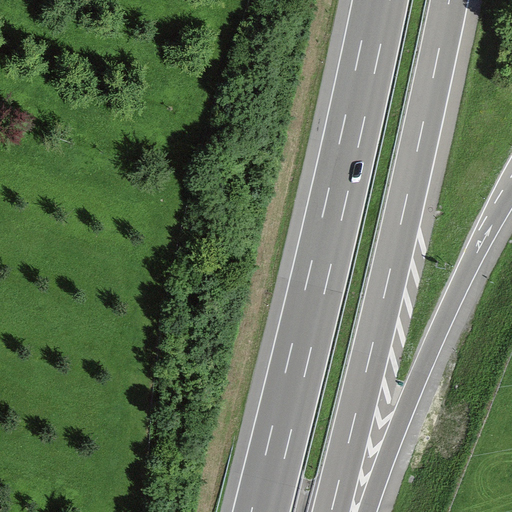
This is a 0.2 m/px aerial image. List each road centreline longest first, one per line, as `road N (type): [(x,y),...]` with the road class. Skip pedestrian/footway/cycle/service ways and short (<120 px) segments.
road 1 (motorway): [(380,0),(261,511)]
road 2 (motorway): [(334,511),(449,0)]
road 3 (motorway): [(369,511),(434,343),(511,186)]
